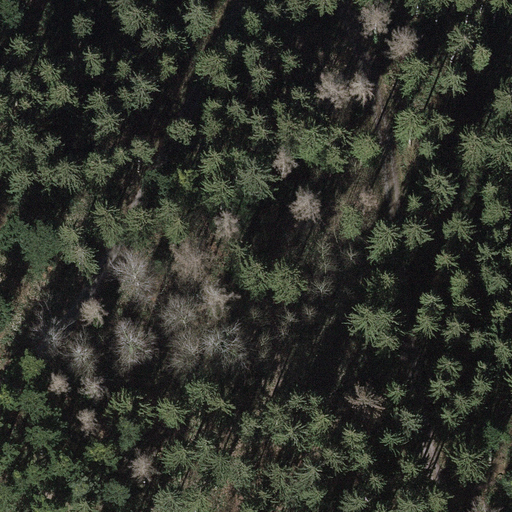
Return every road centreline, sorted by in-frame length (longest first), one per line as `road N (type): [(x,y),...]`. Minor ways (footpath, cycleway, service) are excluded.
road 1 (track): [(348,0),(366,62),(415,416),(439,511)]
road 2 (track): [(237,0),(138,223),(0,398)]
